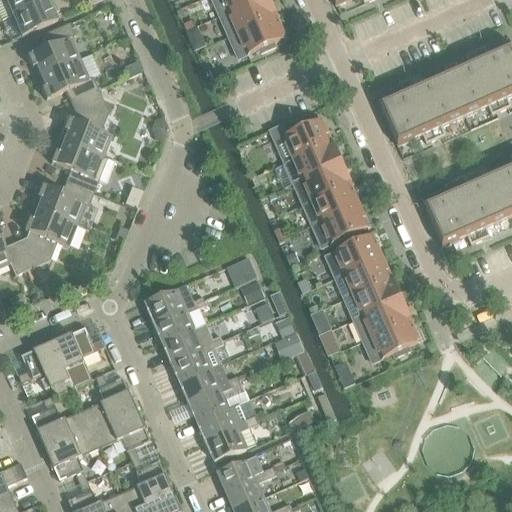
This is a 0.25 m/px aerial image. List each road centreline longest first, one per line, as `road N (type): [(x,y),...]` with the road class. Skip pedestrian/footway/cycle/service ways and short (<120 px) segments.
road 1 (residential): [(106,300),(133,288),(189,130),(133,0)]
road 2 (residential): [(511,280),(446,308),(342,66)]
road 3 (residential): [(197,511),(106,300)]
road 4 (residential): [(493,0),(342,66)]
road 5 (residential): [(54,511),(0,385)]
